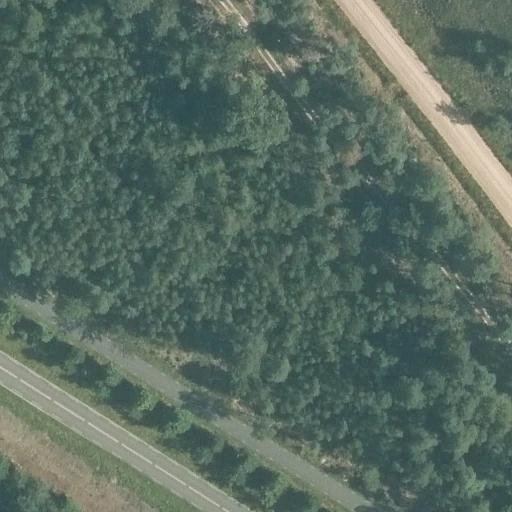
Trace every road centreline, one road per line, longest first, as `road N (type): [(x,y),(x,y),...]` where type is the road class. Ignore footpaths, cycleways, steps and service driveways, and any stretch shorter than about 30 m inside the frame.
road 1 (track): [(511,353),(224,0)]
road 2 (unclassified): [(368,511),(0,280)]
road 3 (primary): [(226,511),(0,368)]
road 4 (track): [(345,0),(511,207)]
